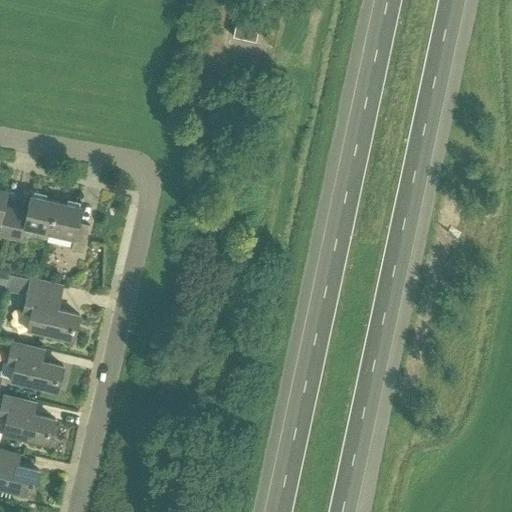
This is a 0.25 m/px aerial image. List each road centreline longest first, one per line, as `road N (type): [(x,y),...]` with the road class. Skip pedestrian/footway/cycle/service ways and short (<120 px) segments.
road 1 (trunk): [(341,511),(451,0)]
road 2 (trunk): [(386,0),(277,511)]
road 3 (residential): [(78,511),(150,192),(142,166),(0,141)]
